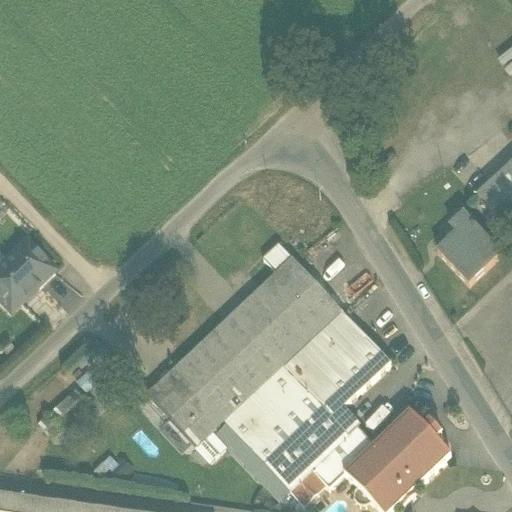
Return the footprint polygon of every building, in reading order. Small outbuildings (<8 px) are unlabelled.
[(511,166),(477,200),(511,237),(511,166)] [(438,257),(469,290),(502,259),(464,219),(451,232),(457,238),(438,257)] [(25,246),(14,257),(26,270),(37,259),(25,246)] [(0,307),(9,318),(38,290),(22,274),(26,270),(14,257),(0,270),(0,307)] [(38,290),(39,292),(55,277),(37,259),(26,270),(22,274),(38,290)] [(216,434),(224,427),(283,371),(341,316),(292,263),(167,381),(216,434)] [(341,316),(283,371),(349,441),(358,433),(357,432),(359,429),(344,413),(391,369),(341,316)] [(84,366),(110,394),(132,373),(105,345),(84,366)] [(349,442),(349,441),(283,371),(224,427),(290,498),(313,476),(349,442)] [(147,399),(197,452),(212,438),(216,434),(167,381),(147,399)] [(39,428),(52,443),(90,409),(76,394),(39,428)] [(345,480),(374,511),(397,511),(451,461),(410,417),(374,451),(344,479),(345,480)] [(326,491),(330,494),(345,480),(344,479),(374,451),(358,433),(349,441),(349,442),(313,476),(326,491)] [(226,452),(212,438),(197,452),(211,466),(226,452)] [(120,457),(104,470),(117,485),(133,472),(120,457)] [(303,511),(326,491),(313,476),(290,498),(303,511)] [(0,511),(93,511),(0,498),(0,511)]
